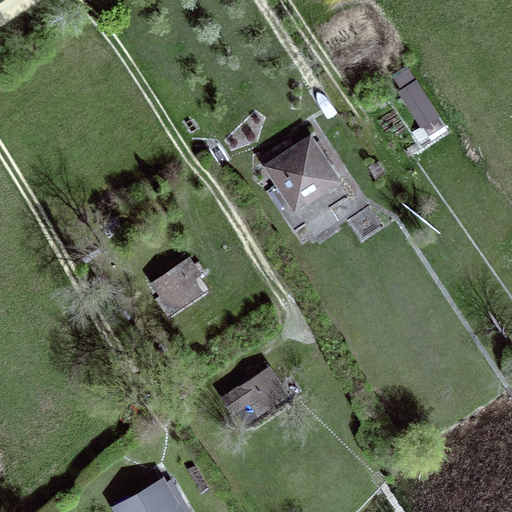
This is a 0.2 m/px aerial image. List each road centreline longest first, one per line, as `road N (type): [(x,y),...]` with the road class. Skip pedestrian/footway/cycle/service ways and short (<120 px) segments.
road 1 (track): [(80,0),(291,300)]
road 2 (track): [(0,144),(165,397)]
road 3 (track): [(366,127),(288,0)]
